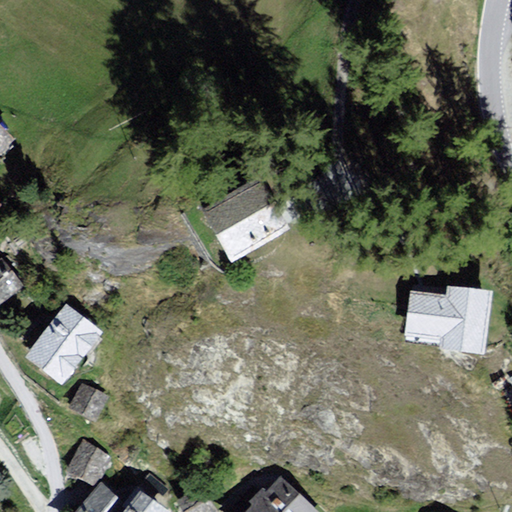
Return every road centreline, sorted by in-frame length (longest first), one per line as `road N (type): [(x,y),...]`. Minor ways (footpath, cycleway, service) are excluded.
road 1 (track): [(355,0),(346,14),(338,135),(324,195)]
road 2 (unclassified): [(495,0),(486,77),(511,180)]
road 3 (residential): [(57,511),(45,435),(0,355)]
